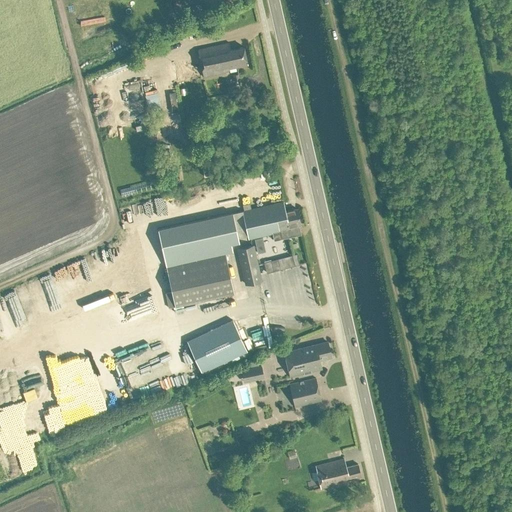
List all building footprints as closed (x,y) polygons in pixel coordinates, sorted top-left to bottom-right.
[(227,68),(247,64),(243,47),(229,50),(228,43),(198,49),(200,58),(203,76),(228,71),(227,68)] [(202,70),(200,58),(174,63),(177,81),(191,78),(190,73),(202,70)] [(300,234),(298,226),(300,226),(296,208),(285,210),(283,202),(242,211),(247,235),(248,238),(272,233),(274,239),(300,234)] [(247,235),(242,211),(232,213),(232,212),(157,229),(175,306),(232,293),(223,253),(232,251),(230,243),(238,241),(237,237),(247,235)] [(254,238),(257,253),(265,251),(262,237),(254,238)] [(238,248),(245,284),(260,280),(252,245),(238,248)] [(299,264),(296,254),(264,262),(267,273),(299,264)] [(88,286),(110,270),(107,266),(84,282),(88,286)] [(186,341),(201,372),(245,351),(230,320),(186,341)] [(331,357),(327,342),(284,352),(290,377),(321,369),(319,360),(331,357)] [(243,382),(264,377),(261,365),(241,369),(243,382)] [(172,373),(174,384),(181,383),(179,372),(172,373)] [(295,406),(320,400),(314,378),(289,384),(295,406)] [(346,466),(343,458),(315,465),(320,487),(349,480),(349,479),(360,476),(357,463),(346,466)]
